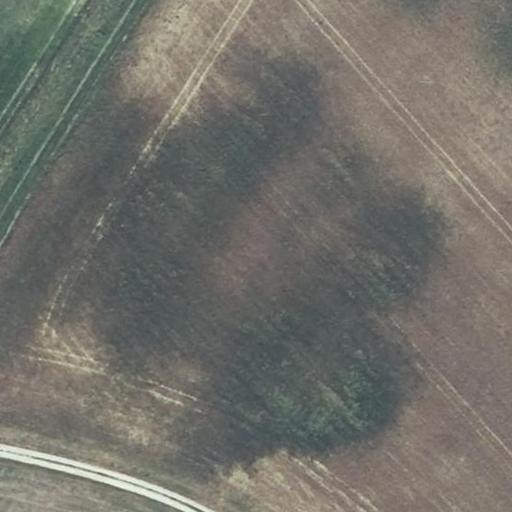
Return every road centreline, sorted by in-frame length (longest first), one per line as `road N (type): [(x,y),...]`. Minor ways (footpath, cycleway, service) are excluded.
road 1 (track): [(155,0),(0,237)]
road 2 (track): [(0,450),(104,473),(209,511)]
